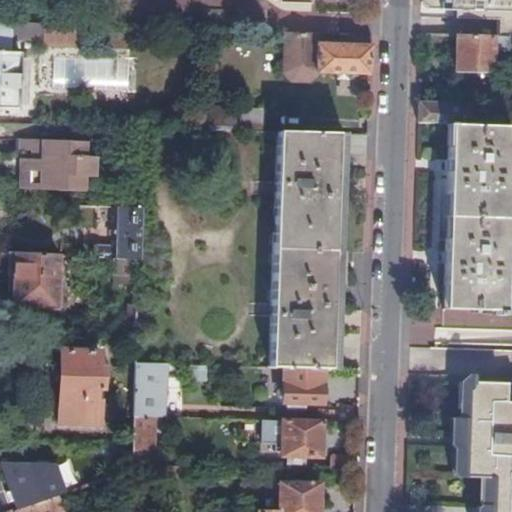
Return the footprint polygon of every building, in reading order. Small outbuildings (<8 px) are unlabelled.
[(511,0),(422,0),(422,5),(429,11),(455,12),(499,14),(499,22),(498,38),(508,38),(511,38),(511,0)] [(499,14),(455,12),(455,21),(499,22),(499,14)] [(11,22),(0,22),(0,53),(14,54),(14,40),(11,40),(11,22)] [(84,25),(11,22),(11,40),(14,40),(42,41),(43,45),(84,46),(84,25)] [(369,75),(370,36),(350,35),(350,45),(317,43),(317,34),(284,33),(283,74),(290,81),(307,81),(316,75),(316,73),(369,75)] [(498,38),(455,37),(454,71),(491,72),(492,44),(507,45),(508,38),(498,38)] [(14,54),(0,53),(0,110),(20,111),(21,55),(14,54)] [(419,105),(418,123),(450,124),(510,126),(511,126),(511,114),(511,110),(502,110),(502,108),(472,107),(472,104),(426,103),(426,94),(419,94),(419,105)] [(241,108),(209,107),(208,117),(208,128),(241,129),(241,108)] [(208,128),(208,117),(190,116),(190,128),(208,128)] [(510,126),(450,124),(443,309),(496,310),(496,315),(504,315),(510,126)] [(337,372),(345,133),(279,131),(272,369),(284,370),(323,371),(337,372)] [(29,160),(28,189),(84,192),(85,178),(96,178),(96,158),(86,157),(86,142),(20,139),(19,150),(32,150),(38,150),(38,160),(31,160),(29,160)] [(18,189),(28,189),(29,160),(20,159),(18,189)] [(113,258),(138,258),(140,208),(117,207),(116,246),(94,245),(94,257),(113,258)] [(59,255),(10,253),(10,275),(15,275),(14,292),(34,292),(34,306),(61,308),(61,282),(58,282),(59,255)] [(112,289),(137,290),(138,258),(113,258),(112,289)] [(34,292),(14,292),(14,305),(34,306),(34,292)] [(100,352),(61,350),(58,423),(99,424),(100,401),(98,401),(98,388),(103,388),(104,367),(99,367),(100,352)] [(155,417),(156,365),(135,364),(133,416),(150,417),(155,417)] [(322,405),(323,371),(284,370),(284,403),(322,405)] [(511,511),(511,403),(511,404),(511,403),(505,403),(505,385),(466,383),(465,404),(457,403),(456,451),(460,451),(459,480),(487,481),(487,507),(482,507),(482,511),(511,511)] [(131,465),(148,465),(150,417),(133,416),(131,465)] [(148,465),(160,466),(161,417),(155,417),(150,417),(148,465)] [(320,458),(322,423),(283,421),(282,457),(320,458)] [(77,440),(69,440),(69,449),(77,449),(77,440)] [(357,473),(357,456),(331,455),(330,471),(357,473)] [(12,511),(15,511),(46,500),(40,482),(6,494),(0,476),(0,505),(6,511),(12,511)] [(318,511),(319,484),(281,483),(279,511),(318,511)] [(63,511),(58,496),(46,500),(15,511),(14,511),(63,511)]
